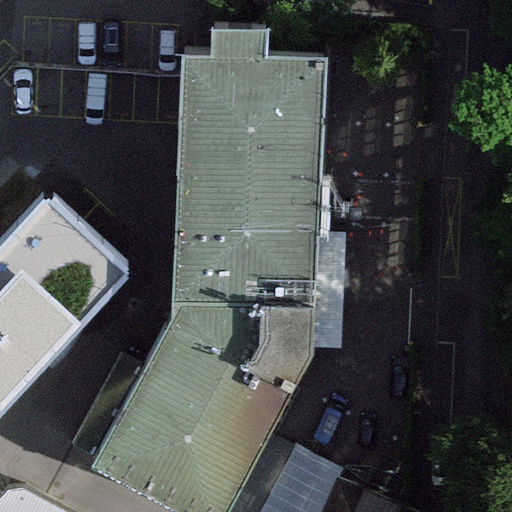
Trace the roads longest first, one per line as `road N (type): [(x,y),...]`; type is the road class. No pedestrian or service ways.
road 1 (residential): [(468,511),(478,439),(494,0)]
road 2 (unknown): [(481,375),(383,327),(363,295),(378,167),(387,155),(410,146),(488,162)]
road 3 (residential): [(0,119),(88,3)]
